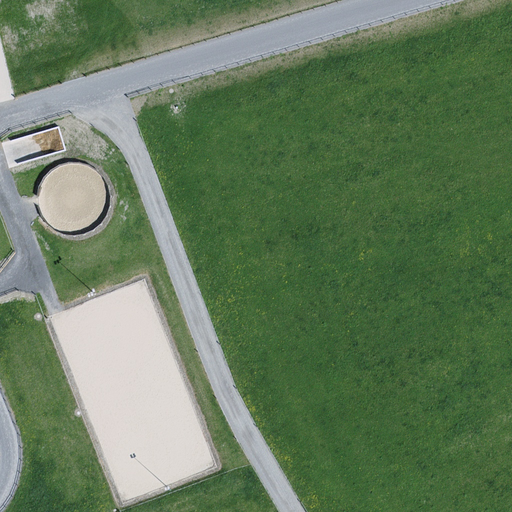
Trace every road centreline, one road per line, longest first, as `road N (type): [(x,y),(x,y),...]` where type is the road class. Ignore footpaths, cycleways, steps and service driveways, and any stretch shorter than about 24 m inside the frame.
road 1 (track): [(297,511),(255,438),(127,131),(82,94),(0,118)]
road 2 (track): [(0,173),(24,257),(22,271),(0,284)]
